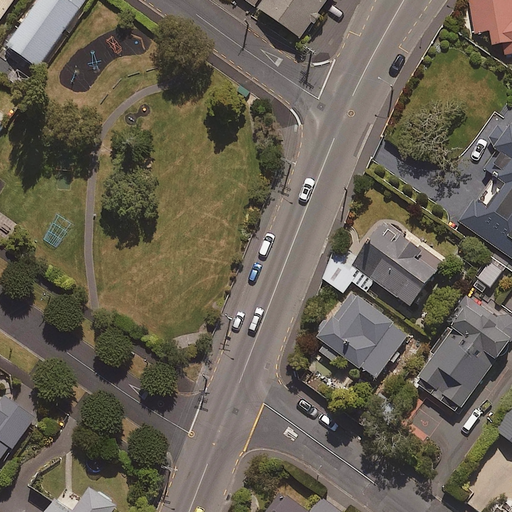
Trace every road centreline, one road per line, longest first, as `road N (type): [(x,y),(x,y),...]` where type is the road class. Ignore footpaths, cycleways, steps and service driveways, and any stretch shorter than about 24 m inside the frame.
road 1 (tertiary): [(343,113),(236,391)]
road 2 (residential): [(0,309),(214,445)]
road 3 (residential): [(412,511),(236,391)]
road 4 (residential): [(178,0),(343,113)]
road 5 (tertiary): [(403,0),(343,113)]
